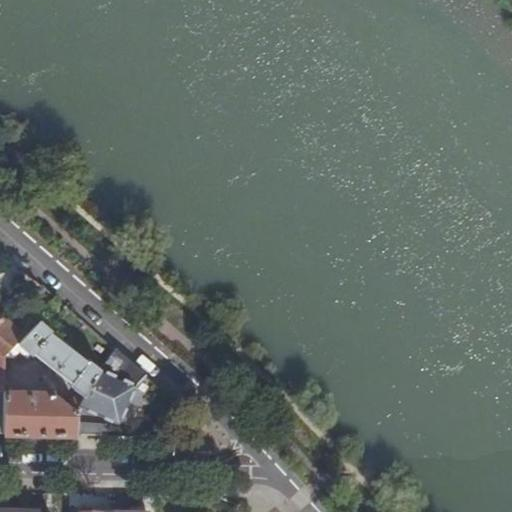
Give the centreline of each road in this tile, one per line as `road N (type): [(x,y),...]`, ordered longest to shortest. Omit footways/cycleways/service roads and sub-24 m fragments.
road 1 (residential): [(0,218),(193,389),(278,477)]
road 2 (residential): [(0,466),(278,477)]
